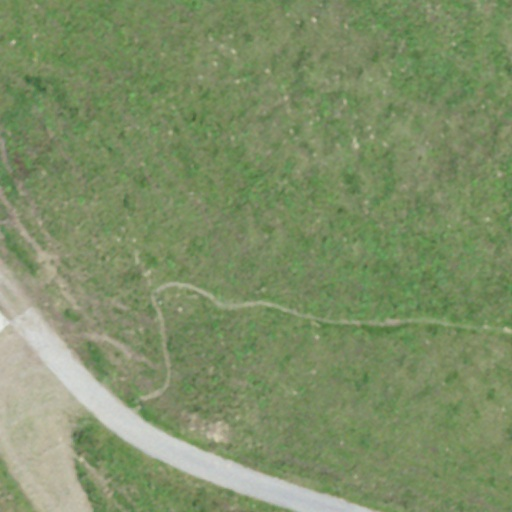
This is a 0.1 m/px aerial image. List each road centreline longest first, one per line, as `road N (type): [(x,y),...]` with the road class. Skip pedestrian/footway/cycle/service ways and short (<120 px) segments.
road 1 (track): [(110,416),(67,378),(27,375),(12,407),(68,511)]
road 2 (track): [(329,511),(197,470),(110,416)]
